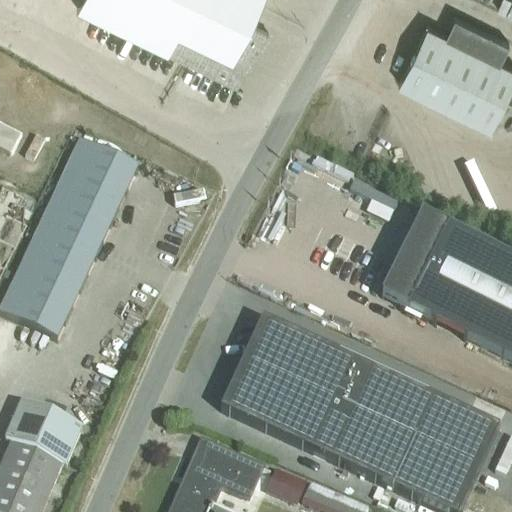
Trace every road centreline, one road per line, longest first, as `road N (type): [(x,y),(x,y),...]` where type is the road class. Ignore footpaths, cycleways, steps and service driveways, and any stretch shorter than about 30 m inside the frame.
road 1 (unclassified): [(97,511),(196,286),(349,0)]
road 2 (unknown): [(210,260),(266,269),(360,306),(511,383)]
road 3 (unknown): [(254,177),(0,48)]
